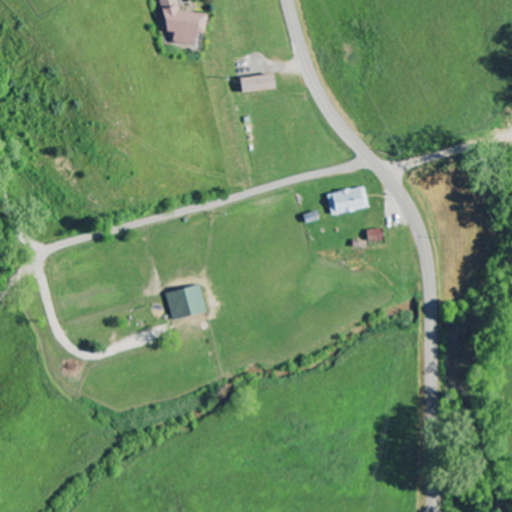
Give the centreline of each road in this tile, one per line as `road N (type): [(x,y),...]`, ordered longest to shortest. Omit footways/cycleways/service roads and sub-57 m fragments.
road 1 (secondary): [(430,511),(427,256),(407,205),(321,94),(288,0)]
road 2 (residential): [(0,297),(67,245),(373,162)]
road 3 (residential): [(385,175),(511,137)]
